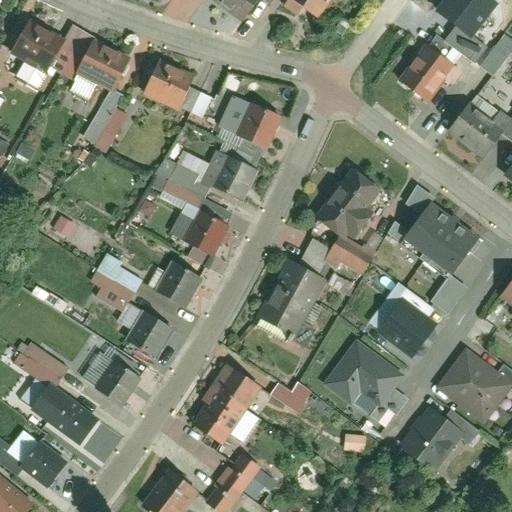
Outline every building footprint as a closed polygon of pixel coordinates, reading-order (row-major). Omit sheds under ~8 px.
[(215,0),(233,14),(244,0),(215,0)] [(295,0),(306,7),(311,11),(318,0),(295,0)] [(492,0),(443,0),(434,13),(457,31),(469,40),(496,3),(492,0)] [(56,28),(22,10),(3,45),(50,69),(68,34),(56,28)] [(479,67),(492,77),(511,50),(511,40),(503,34),(479,67)] [(417,36),(390,71),(419,94),(437,71),(444,76),(453,64),(417,36)] [(132,59),(91,42),(76,76),(113,96),(132,59)] [(158,65),(140,102),(175,119),(193,82),(158,65)] [(262,152),(277,118),(247,105),(232,139),(262,152)] [(453,107),(439,123),(468,147),(482,131),(453,107)] [(0,164),(9,144),(0,140),(0,164)] [(233,193),(248,162),(206,142),(191,173),(233,193)] [(511,144),(494,167),(511,180),(511,144)] [(374,180),(342,158),(305,211),(330,228),(343,234),(366,202),(361,199),(374,180)] [(159,225),(204,249),(222,215),(178,191),(159,225)] [(426,213),(401,245),(447,281),(476,244),(459,231),(455,236),(426,213)] [(60,217),(53,230),(68,238),(75,225),(60,217)] [(312,260),(319,247),(378,280),(389,259),(378,253),(381,249),(354,234),(352,238),(343,234),(330,228),(324,239),(305,228),(293,249),(312,260)] [(318,267),(278,248),(245,315),(285,334),(318,267)] [(177,300),(194,267),(163,251),(146,284),(177,300)] [(103,257),(89,284),(99,289),(94,298),(125,314),(144,278),(103,257)] [(511,307),(511,257),(487,289),(511,307)] [(205,315),(210,294),(193,290),(188,310),(205,315)] [(402,298),(376,331),(411,358),(436,325),(402,298)] [(145,351),(164,319),(135,302),(116,334),(145,351)] [(490,320),(474,308),(461,325),(477,337),(490,320)] [(357,339),(322,385),(367,418),(402,373),(357,339)] [(499,370),(467,345),(434,387),(484,425),(511,389),(511,366),(505,361),(499,370)] [(115,400),(134,371),(104,352),(85,380),(115,400)] [(212,437),(252,380),(216,356),(192,391),(197,394),(182,416),(212,437)] [(21,401),(71,439),(93,409),(43,372),(21,401)] [(290,392),(277,384),(269,397),(298,415),(312,392),(296,382),(290,392)] [(444,417),(431,406),(406,437),(408,439),(399,450),(431,476),(461,439),(471,447),(482,433),(451,408),(444,417)] [(9,458),(38,481),(60,454),(31,430),(9,458)] [(364,452),(365,437),(344,435),(343,450),(364,452)] [(199,488),(197,491),(217,506),(255,457),(235,442),(199,488)] [(189,484),(158,460),(130,495),(152,511),(184,511),(186,510),(176,502),(182,493),(191,500),(197,491),(199,488),(191,482),(189,484)] [(8,511),(24,494),(0,472),(0,511),(8,511)]
